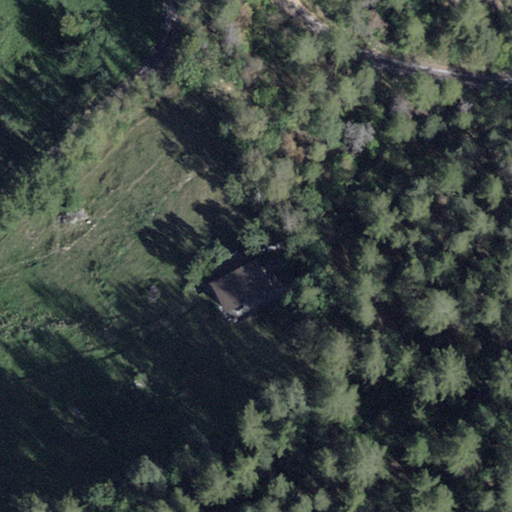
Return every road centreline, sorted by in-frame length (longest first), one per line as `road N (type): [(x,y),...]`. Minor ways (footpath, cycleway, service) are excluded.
road 1 (track): [(168,0),(171,27),(159,56),(0,203)]
road 2 (track): [(511,81),(408,66),(324,32),(288,0)]
